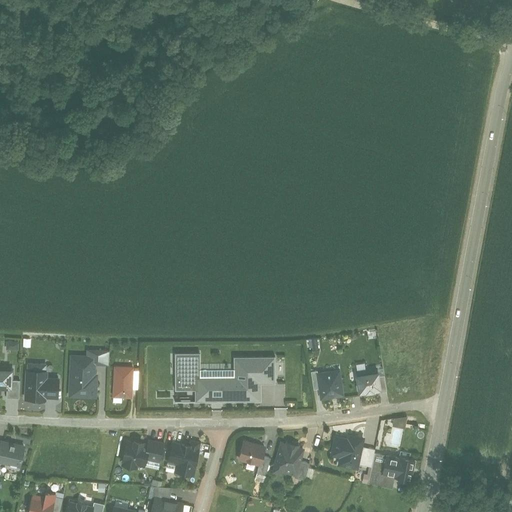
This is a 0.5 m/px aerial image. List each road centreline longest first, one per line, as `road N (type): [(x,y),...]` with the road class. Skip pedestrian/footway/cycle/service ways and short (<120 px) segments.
road 1 (unclassified): [(442,406),(511,59)]
road 2 (residential): [(0,419),(226,425)]
road 3 (residential): [(226,425),(442,406)]
road 4 (residential): [(511,48),(334,0)]
